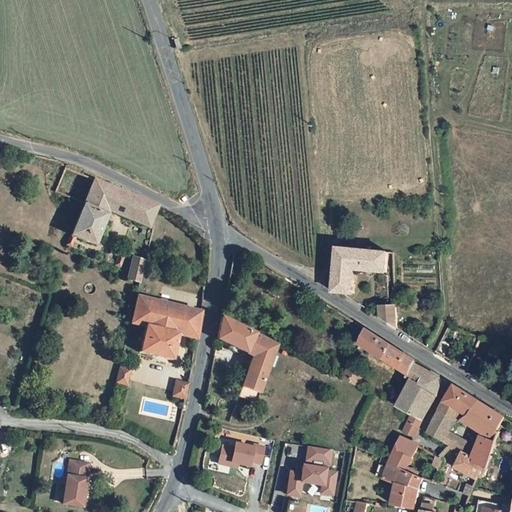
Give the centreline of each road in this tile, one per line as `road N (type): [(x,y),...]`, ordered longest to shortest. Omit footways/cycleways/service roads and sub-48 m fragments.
road 1 (tertiary): [(511,413),(216,227)]
road 2 (track): [(427,358),(447,311),(432,116),(511,132)]
road 3 (tertiary): [(216,227),(178,468)]
road 4 (tertiary): [(147,0),(216,227)]
road 5 (unclassified): [(0,140),(61,154),(216,227)]
road 6 (residential): [(0,421),(111,431),(178,468)]
